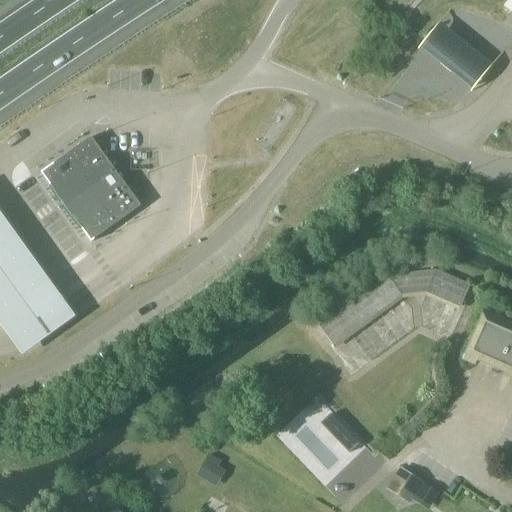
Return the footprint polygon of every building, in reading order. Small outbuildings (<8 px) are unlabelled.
[(445,25),(425,49),(471,86),(489,61),(445,25)] [(258,136),(256,136),(252,133),(247,140),(253,144),(258,136)] [(91,137),(41,173),(62,203),(91,243),(141,206),(91,137)] [(0,216),(0,322),(24,356),(77,319),(0,216)] [(461,306),(470,285),(436,271),(387,276),(319,326),(332,344),(396,297),(433,293),(461,306)] [(511,322),(485,311),(464,359),(476,364),(477,360),(511,375),(511,322)] [(211,451),(198,473),(218,485),(228,468),(220,464),(223,458),(211,451)] [(424,485),(418,495),(431,504),(438,493),(424,485)]
